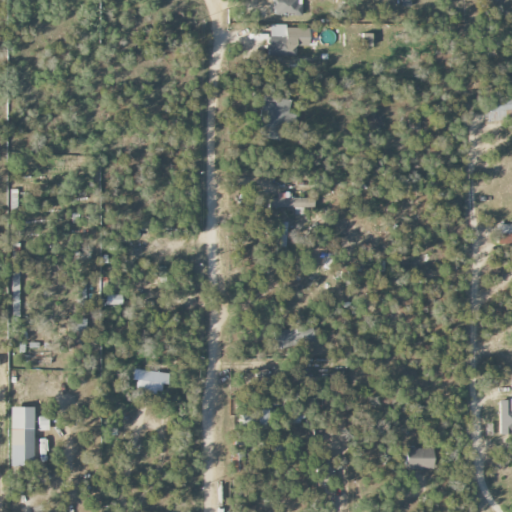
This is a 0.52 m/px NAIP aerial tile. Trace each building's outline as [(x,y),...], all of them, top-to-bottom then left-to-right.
[(300,0),(274,0),(274,15),(300,16),(300,0)] [(295,57),(295,46),(308,47),(309,28),(269,27),(269,56),(295,57)] [(362,47),(372,47),(372,33),(361,34),(362,47)] [(255,137),(277,141),(280,123),(285,123),(289,99),(262,95),(255,137)] [(511,97),(484,104),(487,115),(511,109),(511,97)] [(267,198),(268,209),(293,208),(293,215),(302,215),(301,208),(310,207),(309,198),(287,198),(287,193),(277,193),(277,198),(267,198)] [(105,305),(122,306),(122,295),(106,295),(105,305)] [(85,320),(67,320),(68,344),(86,344),(85,320)] [(314,343),(312,325),(273,330),(275,348),(314,343)] [(511,367),(511,368),(511,401),(499,401),(499,434),(511,433),(511,367)] [(133,391),(160,393),(160,385),(167,385),(167,373),(134,371),(133,391)] [(32,407),(9,408),(10,467),(33,467),(32,407)] [(272,430),(272,410),(253,410),(253,414),(240,414),(239,429),(272,430)] [(432,469),(433,449),(406,448),(406,469),(432,469)]
